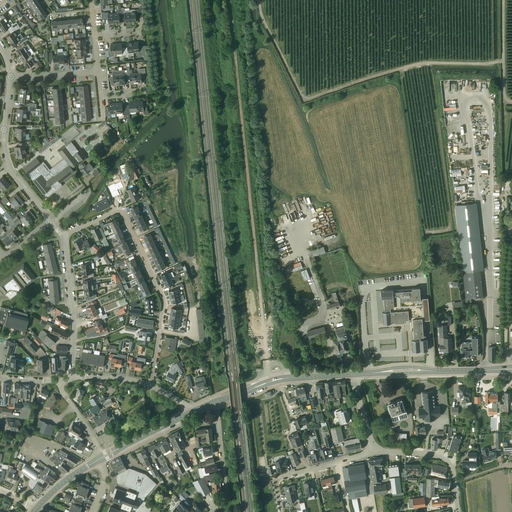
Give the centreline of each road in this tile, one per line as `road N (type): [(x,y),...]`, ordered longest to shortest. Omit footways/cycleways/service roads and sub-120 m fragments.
road 1 (track): [(268,366),(228,0)]
road 2 (unknown): [(487,235),(466,106),(479,100),(490,111),(489,227)]
road 3 (residential): [(159,331),(163,298),(122,212),(62,236)]
road 4 (unknown): [(316,373),(305,329),(322,304),(295,229)]
road 5 (unclassified): [(368,373),(366,290),(415,282),(423,295)]
road 6 (secondary): [(214,402),(274,380),(354,374)]
road 7 (residential): [(72,376),(74,319),(62,236)]
road 8 (unknown): [(486,366),(487,235)]
road 9 (residential): [(458,511),(446,460),(374,452)]
